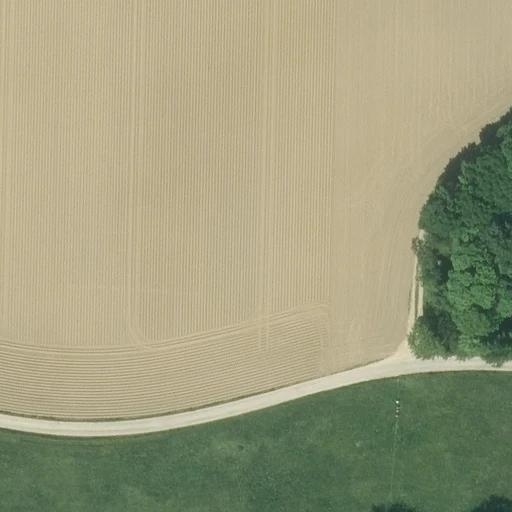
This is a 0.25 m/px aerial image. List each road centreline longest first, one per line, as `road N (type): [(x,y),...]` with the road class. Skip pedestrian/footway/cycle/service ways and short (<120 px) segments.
road 1 (unclassified): [(0,421),(136,426),(383,368),(511,363)]
road 2 (track): [(417,364),(430,221),(454,185),(511,141)]
